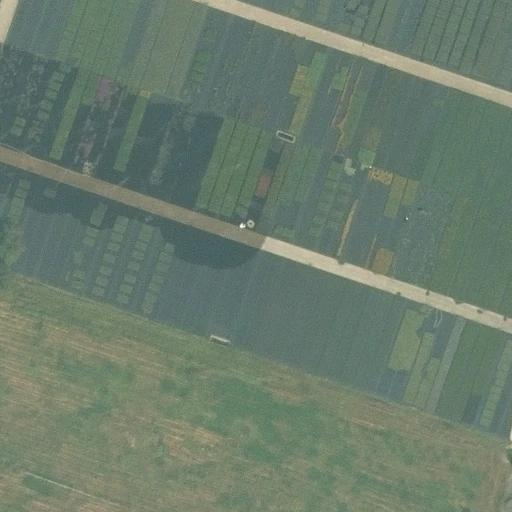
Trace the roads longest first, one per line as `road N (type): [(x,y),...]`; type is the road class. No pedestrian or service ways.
road 1 (track): [(511,329),(0,155)]
road 2 (track): [(207,0),(511,103)]
